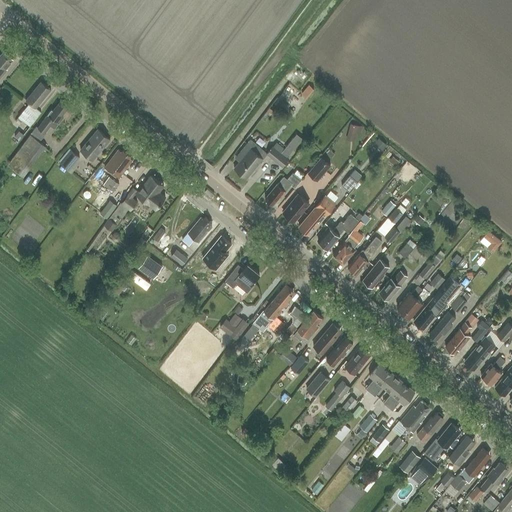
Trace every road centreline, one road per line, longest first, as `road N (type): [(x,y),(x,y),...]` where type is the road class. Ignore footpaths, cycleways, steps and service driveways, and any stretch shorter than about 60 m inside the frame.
road 1 (tertiary): [(307,258),(5,14)]
road 2 (residential): [(293,277),(0,34)]
road 3 (residential): [(511,456),(293,277)]
road 4 (tertiary): [(511,427),(307,258)]
